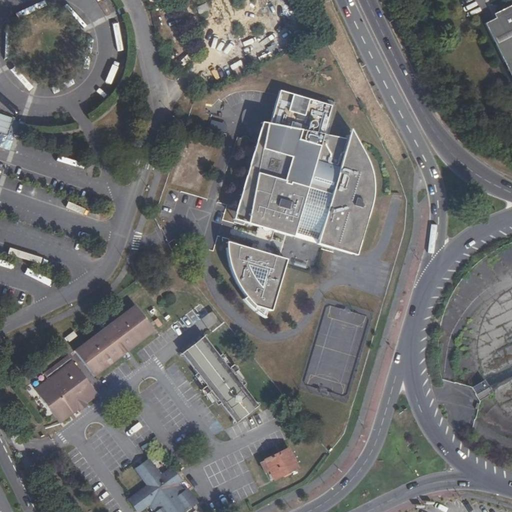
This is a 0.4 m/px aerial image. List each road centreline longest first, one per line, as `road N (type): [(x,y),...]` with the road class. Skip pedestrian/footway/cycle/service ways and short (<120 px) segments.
road 1 (residential): [(0,328),(97,279),(117,246),(162,107),(133,0)]
road 2 (secondary): [(343,0),(439,196),(424,288)]
road 3 (unknown): [(202,242),(211,293),(272,344),(301,337),(333,282),(382,282)]
road 4 (secondary): [(511,192),(474,172),(431,130),(369,0)]
road 5 (secondary): [(409,340),(373,450),(350,482),(310,511)]
road 6 (secondary): [(409,340),(421,408),(437,437),(484,479)]
road 7 (unknown): [(213,212),(241,111),(267,107)]
road 8 (secondary): [(369,511),(427,485),(484,479)]
